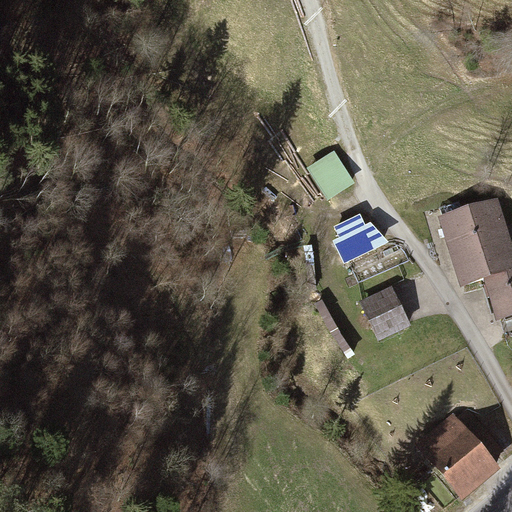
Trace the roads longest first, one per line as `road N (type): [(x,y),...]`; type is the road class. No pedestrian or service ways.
road 1 (track): [(213,511),(222,404),(189,313),(81,185),(50,102)]
road 2 (track): [(308,0),(351,147)]
